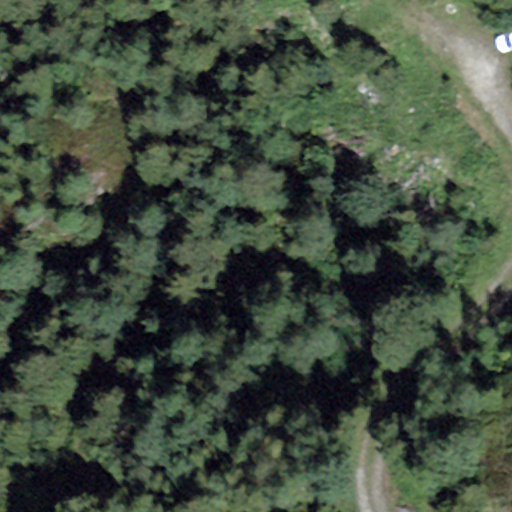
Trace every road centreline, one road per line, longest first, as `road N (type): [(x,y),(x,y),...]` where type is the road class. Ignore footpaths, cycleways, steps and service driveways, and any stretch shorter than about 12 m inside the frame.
road 1 (track): [(373,511),(366,480),(378,420),(511,272)]
road 2 (track): [(511,131),(479,72),(379,0)]
